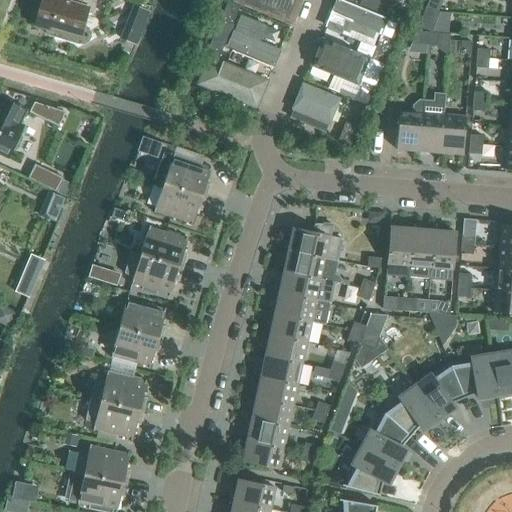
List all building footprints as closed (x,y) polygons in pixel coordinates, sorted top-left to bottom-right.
[(47,30),(45,35),(77,45),(82,45),(86,43),(89,39),(89,34),(87,30),(83,28),(87,13),(91,14),(94,0),(56,0),(55,0),(41,0),(40,4),(37,5),(34,16),(36,18),(33,26),(47,30)] [(297,0),(245,0),(244,4),(287,23),(297,0)] [(392,0),(358,0),(357,2),(386,15),(393,0),(392,0)] [(432,0),(428,0),(426,7),(438,12),(441,4),(432,0)] [(399,24),(406,9),(407,6),(395,1),(387,19),(399,24)] [(220,20),(232,25),(239,7),(227,2),(220,20)] [(395,25),(340,2),(332,21),(354,30),(348,44),(370,53),(376,38),(388,43),(395,25)] [(133,7),(120,40),(134,45),(147,12),(133,7)] [(438,12),(426,7),(422,16),(434,21),(438,12)] [(267,25),(241,13),(227,44),(270,63),(275,51),(258,44),(267,25)] [(422,16),(417,27),(431,33),(436,22),(434,21),(422,16)] [(427,46),(428,33),(418,32),(417,45),(427,46)] [(437,34),(431,33),(428,33),(427,46),(436,47),(437,34)] [(371,60),(383,65),(390,46),(378,41),(371,60)] [(203,61),(215,66),(223,47),(211,42),(203,61)] [(460,54),(470,55),(471,43),(461,42),(460,54)] [(476,49),(476,59),(488,60),(489,50),(476,49)] [(364,71),(321,52),(312,71),(356,90),(364,71)] [(488,60),(476,59),(475,68),(488,69),(488,60)] [(264,83),(220,65),(212,84),(255,102),(264,83)] [(354,101),(366,106),(374,87),(361,82),(354,101)] [(340,101),(304,87),(294,112),(330,126),(340,101)] [(473,92),(472,102),(485,103),(486,94),(473,92)] [(422,102),(418,152),(439,150),(439,154),(442,116),(444,96),(435,95),(434,103),(422,102)] [(0,153),(8,158),(11,151),(14,152),(17,151),(23,139),(22,136),(19,135),(22,128),(17,126),(24,111),(0,99),(0,153)] [(417,152),(418,152),(422,102),(421,102),(421,104),(418,104),(414,107),(413,113),(399,112),(396,150),(417,148),(417,152)] [(485,103),(472,102),(471,111),(484,112),(485,103)] [(292,112),(289,119),(324,133),(327,126),(292,112)] [(460,155),(462,155),(465,118),(442,116),(439,154),(460,152),(460,155)] [(337,142),(349,146),(357,128),(345,123),(337,142)] [(141,136),(136,152),(156,159),(162,144),(141,136)] [(470,136),(469,145),(482,146),(482,137),(470,136)] [(482,146),(469,145),(468,154),(481,155),(482,146)] [(153,181),(163,184),(205,199),(210,185),(209,185),(208,186),(205,184),(211,168),(209,167),(209,169),(173,157),(174,155),(173,155),(163,152),(153,181)] [(33,164),(26,178),(55,192),(62,177),(33,164)] [(205,199),(163,184),(153,213),(154,214),(155,212),(190,224),(189,226),(191,226),(196,210),(200,211),(199,211),(201,212),(205,199)] [(383,213),(367,212),(366,223),(382,225),(383,213)] [(296,231),(288,251),(337,262),(337,261),(336,261),(341,241),(341,240),(329,237),(332,225),(314,225),(314,226),(315,226),(313,233),(292,229),(292,230),(296,231)] [(130,252),(130,253),(182,269),(186,256),(185,255),(185,256),(182,255),(187,238),(186,238),(185,240),(149,229),(150,227),(149,226),(140,255),(130,252)] [(511,226),(500,226),(499,248),(511,249),(511,226)] [(386,266),(408,267),(412,230),(390,232),(391,228),(389,228),(386,266)] [(412,230),(408,267),(408,277),(429,279),(430,269),(433,231),(412,233),(412,230)] [(433,231),(430,269),(429,279),(451,281),(452,271),(455,233),(433,235),(434,231),(433,231)] [(461,235),(461,245),(474,246),(474,237),(461,235)] [(474,246),(461,245),(460,254),(473,255),(474,246)] [(511,249),(499,248),(497,269),(511,270),(511,249)] [(337,262),(288,251),(287,251),(291,252),(283,272),(320,280),(341,285),(342,280),(338,275),(334,274),(337,262)] [(182,269),(130,253),(124,274),(125,273),(133,276),(130,285),(132,286),(132,284),(168,295),(167,297),(169,297),(174,281),(178,282),(182,269)] [(40,272),(44,261),(31,256),(27,267),(40,272)] [(367,258),(367,268),(379,269),(380,259),(367,258)] [(511,270),(497,269),(495,291),(511,292),(511,270)] [(278,293),(315,301),(320,280),(283,272),(286,273),(278,293)] [(362,279),(359,288),(371,293),(374,284),(362,279)] [(458,279),(457,288),(470,289),(471,280),(458,279)] [(371,293),(359,288),(356,297),(368,302),(371,293)] [(470,289),(457,288),(456,297),(469,298),(470,289)] [(511,292),(495,291),(493,313),(511,314),(511,292)] [(315,301),(278,293),(278,294),(282,294),(274,314),(311,322),(324,325),(329,304),(315,301)] [(127,299),(118,328),(162,340),(165,327),(164,326),(164,327),(160,326),(165,309),(164,309),(163,311),(127,301),(128,299),(127,299)] [(405,300),(382,299),(382,311),(404,312),(405,300)] [(404,312),(439,315),(439,301),(405,300),(404,312)] [(439,315),(449,315),(450,302),(439,301),(439,315)] [(15,313),(0,306),(0,324),(7,329),(15,313)] [(269,335),(306,343),(311,322),(274,314),(273,315),(277,316),(269,335)] [(386,316),(369,315),(367,322),(378,337),(386,316)] [(507,331),(508,320),(484,318),(486,330),(507,331)] [(353,322),(350,331),(362,336),(365,327),(353,322)] [(365,327),(362,336),(359,345),(353,358),(360,368),(387,349),(378,337),(367,322),(365,327)] [(162,340),(118,328),(110,358),(111,358),(112,357),(148,366),(147,368),(149,369),(153,352),(157,353),(158,354),(162,340)] [(362,336),(350,331),(347,340),(359,345),(362,336)] [(301,364),(306,343),(269,335),(269,336),(272,337),(264,356),(301,364)] [(79,357),(91,360),(93,350),(81,347),(79,357)] [(511,352),(490,356),(496,396),(511,393),(511,352)] [(260,377),(297,385),(301,364),(264,356),(264,357),(268,358),(260,377)] [(490,356),(448,363),(463,399),(476,394),(477,399),(496,396),(490,356)] [(332,361),(329,370),(341,375),(344,366),(332,361)] [(463,399),(448,363),(414,387),(438,420),(453,409),(450,404),(463,399)] [(341,375),(329,370),(326,379),(338,383),(341,375)] [(95,378),(90,399),(143,412),(146,398),(145,398),(145,399),(141,398),(146,381),(144,381),(144,383),(108,374),(108,372),(107,371),(105,381),(96,379),(96,378),(95,378)] [(255,398),(292,407),(297,385),(260,377),(260,378),(263,379),(255,398)] [(345,387),(327,434),(338,437),(355,394),(345,387)] [(438,420),(414,387),(380,412),(410,437),(419,427),(422,431),(438,420)] [(251,420),(287,428),(292,407),(255,398),(255,399),(259,400),(251,420)] [(143,412),(90,399),(85,420),(86,420),(95,422),(92,431),(93,432),(94,430),(130,439),(130,441),(131,441),(135,424),(139,425),(138,425),(140,426),(143,412)] [(317,402),(314,411),(326,416),(329,407),(317,402)] [(326,416),(314,411),(311,420),(323,424),(326,416)] [(380,412),(361,449),(396,467),(405,450),(400,448),(410,437),(380,412)] [(246,441),(283,449),(287,428),(251,420),(250,420),(254,421),(246,441)] [(74,447),(76,437),(64,434),(61,445),(74,447)] [(241,462),(278,470),(283,449),(246,441),(249,442),(241,462)] [(302,453),(315,455),(317,446),(304,444),(302,453)] [(78,452),(73,473),(127,484),(130,471),(128,470),(128,471),(125,470),(128,453),(127,453),(127,455),(90,447),(90,445),(89,445),(87,455),(79,453),(79,452),(78,452)] [(382,482),(387,484),(396,467),(361,449),(344,480),(334,478),(330,487),(378,497),(382,482)] [(312,465),(315,455),(302,453),(300,462),(312,465)] [(87,510),(98,511),(111,511),(112,511),(115,511),(114,511),(115,511),(119,497),(123,498),(124,498),(127,484),(73,473),(73,474),(70,473),(64,503),(77,505),(78,506),(78,504),(88,506),(87,510)] [(241,482),(233,502),(270,510),(274,488),(237,480),(237,481),(241,482)] [(15,483),(12,499),(31,503),(34,487),(15,483)] [(282,486),(281,492),(292,495),(293,488),(282,486)] [(375,511),(376,507),(338,500),(338,511),(375,511)] [(236,503),(232,511),(269,511),(270,510),(233,502),(232,503),(236,503)]
